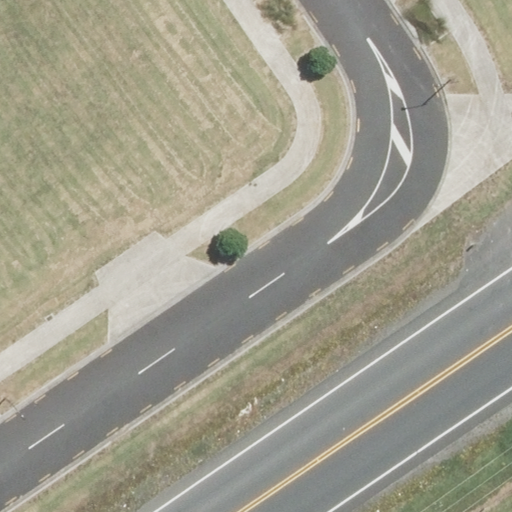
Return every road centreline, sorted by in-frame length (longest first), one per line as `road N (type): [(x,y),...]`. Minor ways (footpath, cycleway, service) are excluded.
road 1 (residential): [(0,443),(318,224),(349,156),(350,72),(302,0)]
road 2 (secondary): [(511,320),(225,511)]
